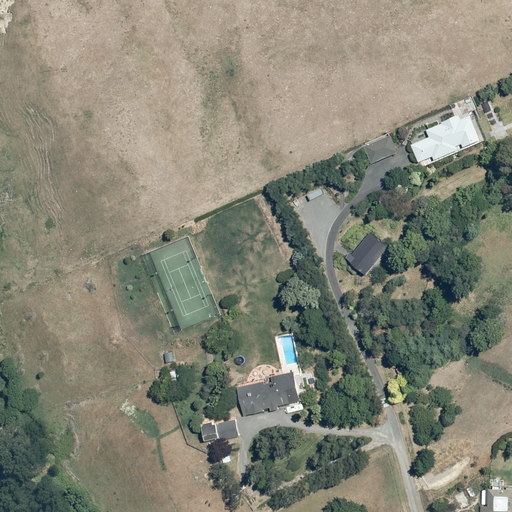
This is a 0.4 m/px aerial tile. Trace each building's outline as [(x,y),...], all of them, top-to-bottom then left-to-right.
[(479,140),(469,117),(461,120),(459,116),(425,130),(428,137),(410,145),(418,163),(432,158),(433,161),(458,151),(456,147),(461,144),(463,147),(479,140)] [(398,153),(391,136),(364,147),(371,164),(398,153)] [(383,243),(387,239),(380,232),(376,236),(370,231),(346,257),(367,276),(378,264),(391,250),(383,243)] [(238,388),(244,415),(300,402),(293,372),(271,377),(272,383),(265,384),(264,382),(238,388)] [(239,437),(236,420),(218,424),(222,441),(239,437)] [(511,511),(511,489),(488,489),(488,507),(481,507),(481,511),(511,511)]
